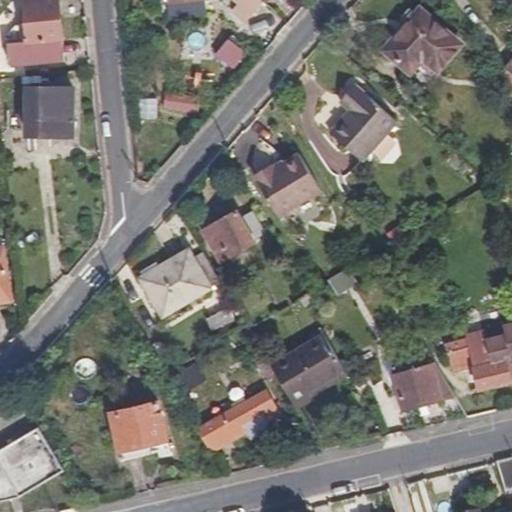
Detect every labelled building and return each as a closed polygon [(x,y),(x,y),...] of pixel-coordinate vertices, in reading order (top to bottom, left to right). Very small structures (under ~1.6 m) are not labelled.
[(11,64),(65,59),(56,0),(55,0),(45,1),(44,0),(24,0),(29,40),(9,42),(11,64)] [(166,0),(167,1),(173,0),(179,0),(181,8),(195,7),(194,0),(238,0),(243,5),(237,13),(247,22),(265,2),(263,0),(166,0)] [(462,46),(423,11),(387,53),(420,82),(434,66),(439,72),(462,46)] [(511,74),(509,72),(505,68),(495,79),(511,93),(511,74)] [(21,92),(19,79),(0,82),(0,83),(2,95),(21,92)] [(398,124),(357,87),(341,103),(350,111),(331,134),(361,162),(398,124)] [(74,136),(74,89),(28,89),(29,137),(74,136)] [(202,112),(203,94),(167,92),(166,111),(202,112)] [(161,118),(160,97),(141,98),(142,119),(161,118)] [(276,168),(273,165),(256,176),(281,216),(322,192),(300,154),(276,168)] [(255,211),(241,220),(255,240),(266,233),(255,211)] [(255,240),(241,220),(237,212),(218,224),(222,231),(209,238),(223,263),(256,243),(255,240)] [(0,300),(10,299),(2,249),(0,248),(0,300)] [(223,282),(207,255),(197,260),(192,251),(148,277),(169,313),(223,282)] [(346,271),(330,280),(340,296),(355,287),(346,271)] [(321,304),(312,289),(302,295),(311,309),(321,304)] [(207,335),(228,324),(222,313),(201,323),(207,335)] [(486,332),(467,338),(461,340),(444,345),(442,345),(456,370),(474,364),(481,391),(511,382),(508,364),(511,362),(511,326),(504,328),(506,336),(487,340),(486,332)] [(277,374),(297,409),(312,400),(308,394),(348,371),(326,334),(272,365),(274,369),(277,374)] [(442,339),(444,345),(461,340),(459,334),(442,339)] [(267,374),(274,369),(272,365),(263,350),(256,355),(267,374)] [(405,411),(456,395),(439,365),(418,370),(413,363),(392,369),(405,411)] [(277,374),(274,369),(267,374),(270,379),(277,374)] [(207,427),(220,450),(249,434),(254,441),(271,431),(264,419),(277,410),(266,393),(207,427)] [(111,415),(120,453),(153,444),(166,441),(157,404),(111,415)] [(199,431),(212,454),(220,450),(207,427),(199,431)] [(0,501),(19,498),(64,470),(38,428),(0,449),(0,501)] [(153,444),(120,453),(122,460),(155,452),(153,444)] [(504,494),(511,491),(511,461),(496,465),(504,494)]
